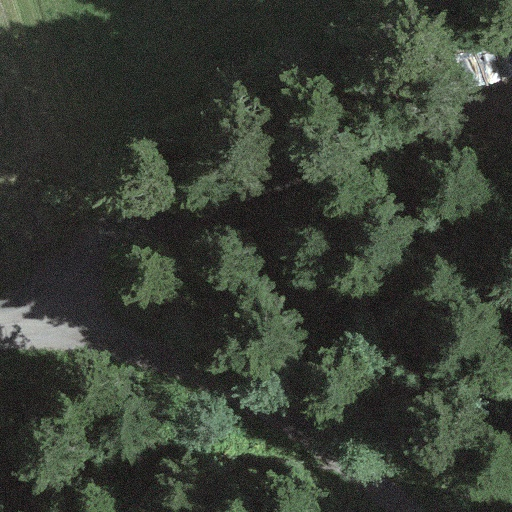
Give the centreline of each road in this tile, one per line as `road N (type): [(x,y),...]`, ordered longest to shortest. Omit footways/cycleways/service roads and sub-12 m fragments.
road 1 (track): [(511,101),(146,231),(79,271),(31,321)]
road 2 (track): [(407,511),(355,463),(181,354),(74,323),(31,321),(0,331)]
